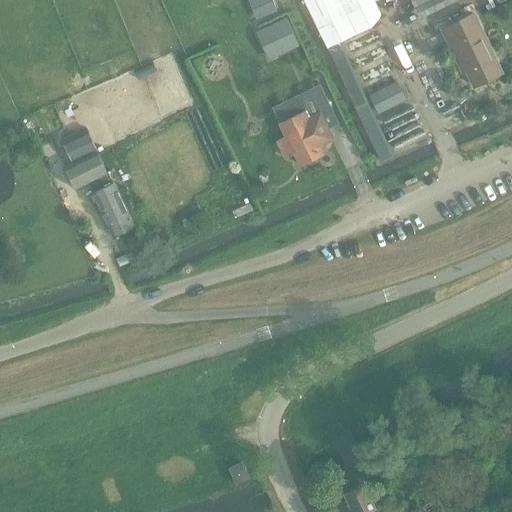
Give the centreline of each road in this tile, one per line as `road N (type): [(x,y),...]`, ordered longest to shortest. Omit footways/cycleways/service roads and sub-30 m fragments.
road 1 (unclassified): [(124,313),(511,155)]
road 2 (unclassified): [(297,511),(269,443),(279,399),(306,376),(511,276)]
road 3 (unclassified): [(0,412),(354,306)]
road 4 (unclassified): [(124,313),(152,319),(354,306)]
road 5 (unclassified): [(354,306),(511,248)]
road 6 (unclassified): [(0,352),(124,313)]
